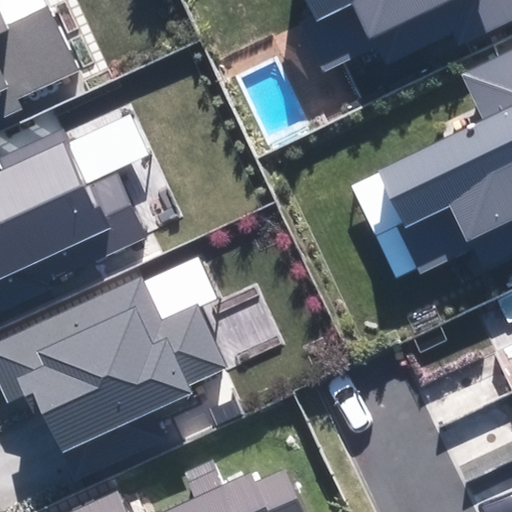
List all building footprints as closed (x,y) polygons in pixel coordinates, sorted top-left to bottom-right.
[(0,0),(0,118),(22,109),(18,100),(80,72),(47,0),(0,0)] [(451,33),(457,45),(511,20),(511,0),(307,0),(313,14),(298,21),(318,67),(376,42),(385,62),(451,33)] [(473,247),(483,269),(511,255),(511,52),(465,75),(486,120),(352,184),(395,275),(416,265),(420,272),(473,247)] [(0,308),(149,240),(116,171),(150,155),(131,114),(66,144),(59,130),(0,157),(0,308)] [(44,412),(62,451),(192,391),(189,383),(226,365),(197,302),(163,318),(143,275),(0,341),(0,385),(8,402),(24,395),(35,417),(44,412)] [(304,511),(286,470),(257,483),(252,472),(222,485),(215,469),(187,482),(194,497),(160,511),(129,511),(119,489),(68,511),(304,511)]
